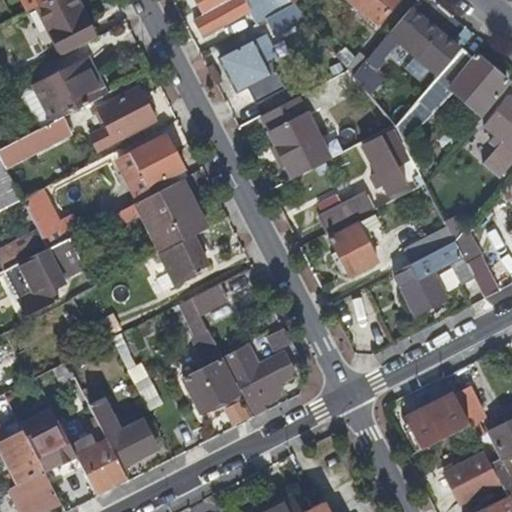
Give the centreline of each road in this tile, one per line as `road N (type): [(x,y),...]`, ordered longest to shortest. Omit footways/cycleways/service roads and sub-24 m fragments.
road 1 (residential): [(349,396),(143,0)]
road 2 (residential): [(349,396),(125,511)]
road 3 (residential): [(511,316),(349,396)]
road 4 (residential): [(408,511),(349,396)]
